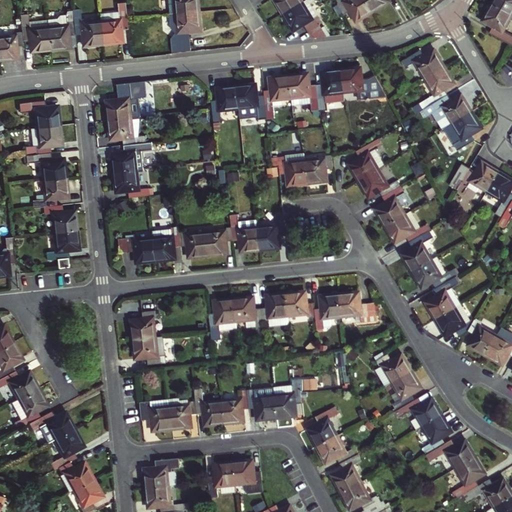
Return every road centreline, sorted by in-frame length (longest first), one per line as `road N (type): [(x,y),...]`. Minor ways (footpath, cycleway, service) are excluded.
road 1 (residential): [(103,290),(373,261)]
road 2 (residential): [(120,452),(279,438),(295,448),(328,511)]
road 3 (residential): [(80,76),(103,290)]
road 4 (residential): [(266,55),(384,42),(448,15)]
road 5 (residential): [(80,76),(266,55)]
road 6 (residential): [(103,290),(120,452)]
road 7 (residential): [(418,339),(462,410),(511,444)]
